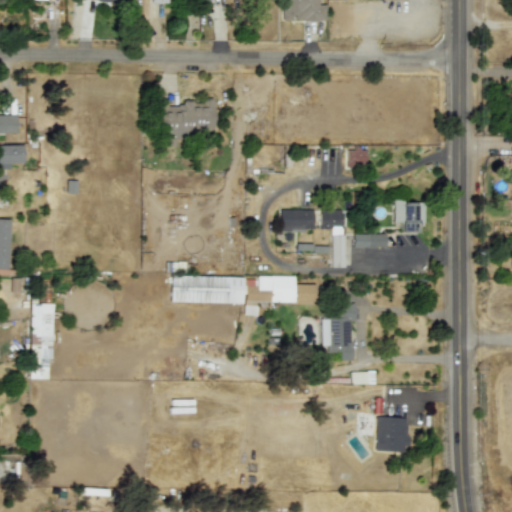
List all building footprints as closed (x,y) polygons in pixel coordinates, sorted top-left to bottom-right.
[(323,19),(323,4),(316,4),(316,0),(279,0),(280,20),(291,20),(323,19)] [(157,103),(157,145),(173,145),(173,139),(182,139),(182,130),(210,131),(211,98),(199,98),(199,103),(157,103)] [(14,114),(0,114),(0,132),(14,133),(14,114)] [(21,162),(21,144),(0,144),(0,167),(1,167),(1,162),(21,162)] [(344,165),(363,166),(363,148),(344,148),(344,165)] [(74,180),(64,180),(65,193),(74,192),(74,180)] [(398,231),(414,232),(415,222),(421,222),(422,201),(391,201),(390,221),(399,221),(398,231)] [(310,209),(277,209),(278,229),(311,229),(310,209)] [(340,267),(341,209),(317,209),(317,228),(329,228),(328,266),(340,267)] [(383,247),(383,234),(350,233),(350,247),(383,247)] [(167,300),(239,302),(239,276),(167,275),(167,300)] [(291,275),(254,275),(255,289),(267,289),(267,302),(313,301),(312,283),(291,283),(291,275)] [(29,302),(26,378),(45,378),(45,358),(48,358),(50,303),(29,302)] [(352,303),(335,303),(335,317),(318,317),(319,348),(325,348),(325,357),(334,356),(334,360),(348,360),(348,320),(352,320),(352,303)] [(371,383),(371,371),(348,371),(348,383),(371,383)] [(403,451),(404,417),(373,416),(372,450),(403,451)]
